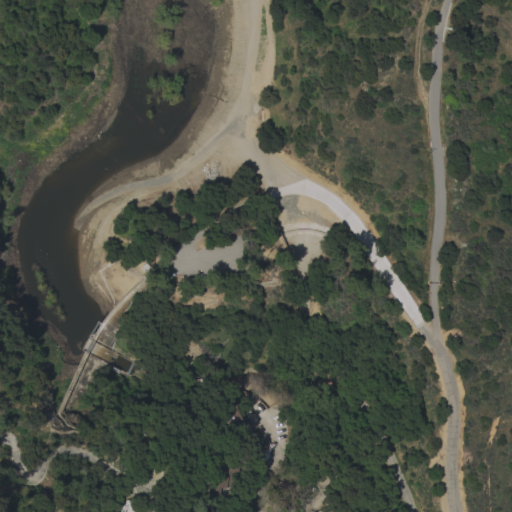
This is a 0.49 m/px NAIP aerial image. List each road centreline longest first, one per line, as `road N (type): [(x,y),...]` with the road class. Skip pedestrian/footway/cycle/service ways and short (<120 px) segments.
road 1 (residential): [(0,436),(28,480),(52,455),(71,451),(143,495),(148,511),(276,470),(266,420),(241,391)]
road 2 (track): [(434,345),(347,215),(321,192),(270,194),(204,227),(176,265)]
road 3 (track): [(434,345),(440,194),(431,113),(446,0)]
road 4 (track): [(453,511),(453,401),(434,345)]
